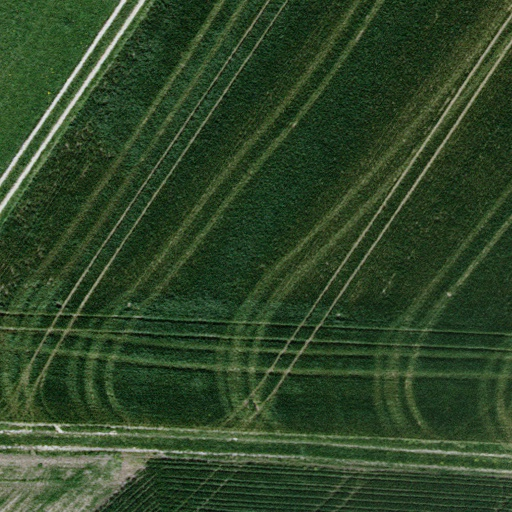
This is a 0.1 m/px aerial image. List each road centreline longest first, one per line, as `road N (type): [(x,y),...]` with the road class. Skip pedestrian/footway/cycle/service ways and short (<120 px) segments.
road 1 (track): [(0,442),(511,473)]
road 2 (track): [(135,0),(0,200)]
